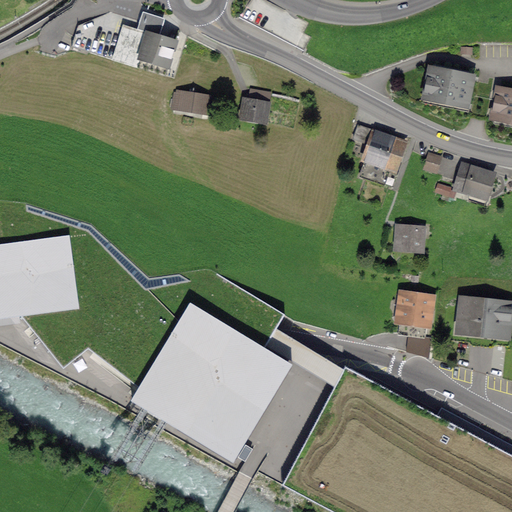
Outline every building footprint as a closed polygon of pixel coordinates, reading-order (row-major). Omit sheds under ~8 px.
[(298,42),(303,32),(304,32),(309,22),(267,0),(250,0),(239,16),(296,46),(298,42)] [(146,38),(89,20),(78,25),(74,37),(92,42),(89,52),(165,75),(174,43),(147,34),(146,38)] [(311,36),(304,32),(303,32),(298,42),(306,46),(311,36)] [(427,95),(465,103),(470,78),(467,78),(469,71),(433,64),(427,95)] [(245,99),(242,117),(264,121),(269,92),(253,90),(251,100),(245,99)] [(175,93),(172,107),(207,113),(210,96),(178,91),(178,94),(175,93)] [(495,115),(511,118),(511,93),(500,91),(495,115)] [(394,171),(404,141),(358,125),(353,139),(370,145),(360,176),(384,184),(387,175),(390,176),(392,171),(394,171)] [(0,202),(55,220),(58,214),(91,225),(149,279),(211,270),(186,213),(75,150),(0,142),(0,202)] [(424,168),(436,172),(440,157),(429,153),(424,168)] [(492,174),(462,165),(455,188),(471,193),(469,199),(485,204),(487,198),(484,197),(492,174)] [(438,184),(436,191),(448,195),(450,187),(438,184)] [(285,315),(211,270),(149,279),(91,225),(58,214),(55,220),(0,202),(0,319),(21,316),(63,369),(88,349),(139,388),(131,401),(233,462),(247,439),(292,365),(264,348),(267,344),(276,330),(285,315)] [(422,228),(399,227),(397,247),(421,249),(422,228)] [(425,337),(431,298),(403,295),(398,333),(425,337)] [(488,300),(451,296),(446,339),(484,343),(485,332),(506,334),(509,305),(488,303),(488,300)] [(335,384),(343,369),(312,351),(286,335),(276,330),(267,344),(335,384)] [(343,369),(335,384),(317,418),(294,461),(290,469),(281,486),(331,511),(511,511),(511,444),(442,407),(438,415),(345,366),(343,369)]
